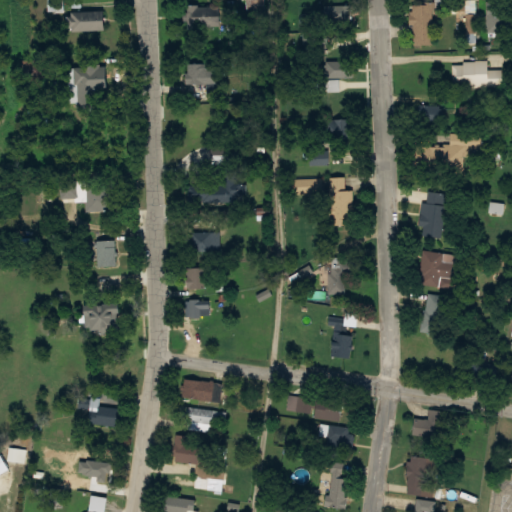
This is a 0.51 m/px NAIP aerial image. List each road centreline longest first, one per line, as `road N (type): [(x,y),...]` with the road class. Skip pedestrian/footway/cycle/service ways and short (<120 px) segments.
road 1 (residential): [(131,511),(155,357),(145,0)]
road 2 (residential): [(379,0),(393,336),(369,511)]
road 3 (residential): [(511,407),(155,357)]
